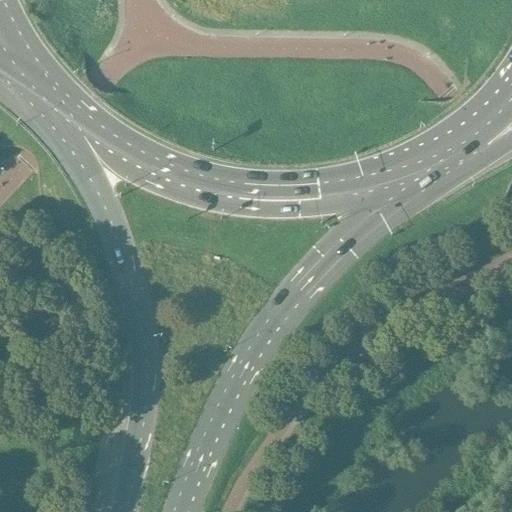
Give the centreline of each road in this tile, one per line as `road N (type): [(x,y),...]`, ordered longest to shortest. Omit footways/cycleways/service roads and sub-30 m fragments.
road 1 (secondary): [(28,90),(99,204),(135,313),(139,414),(120,511)]
road 2 (secondary): [(175,511),(217,413),(279,313),(405,177)]
road 3 (primary): [(28,90),(155,170),(201,183),(271,193),(405,177)]
road 4 (primary): [(405,177),(485,118),(511,81)]
